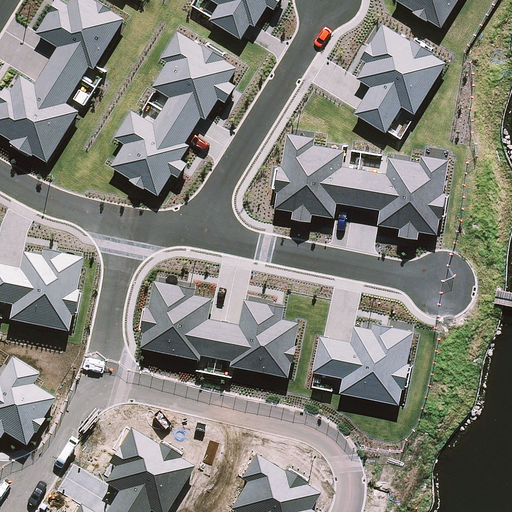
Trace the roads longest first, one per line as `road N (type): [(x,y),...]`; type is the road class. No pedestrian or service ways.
road 1 (residential): [(339,511),(339,466),(328,438),(310,426),(94,369)]
road 2 (residential): [(326,0),(207,204),(180,225)]
road 3 (residential): [(439,285),(180,225)]
road 4 (residential): [(126,222),(94,369)]
road 5 (residential): [(94,369),(23,496)]
road 6 (residential): [(126,222),(0,176)]
